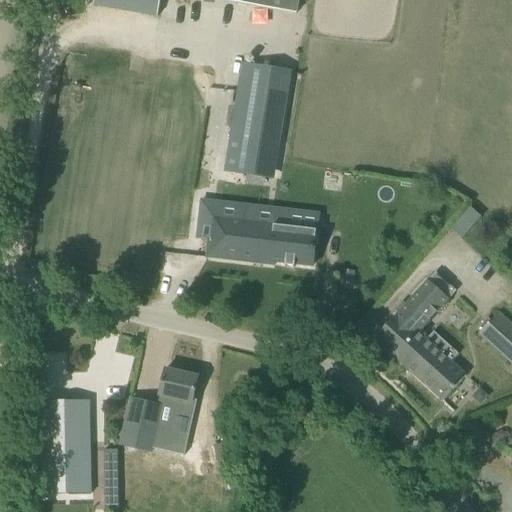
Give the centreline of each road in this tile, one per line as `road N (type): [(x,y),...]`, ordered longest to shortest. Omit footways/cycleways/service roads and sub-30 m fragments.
road 1 (residential): [(469,511),(427,449),(338,369),(280,342),(0,275)]
road 2 (track): [(53,0),(5,276)]
